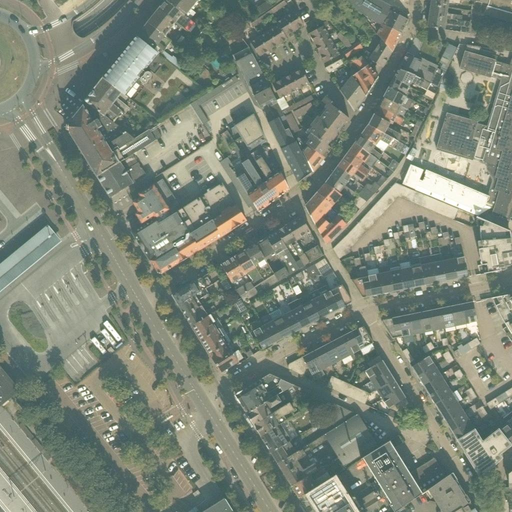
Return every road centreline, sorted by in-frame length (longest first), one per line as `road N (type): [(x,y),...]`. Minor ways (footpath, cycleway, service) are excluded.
road 1 (residential): [(140,303),(297,200),(358,124),(411,32)]
road 2 (residential): [(435,429),(419,438),(261,364)]
road 3 (residential): [(511,279),(364,310)]
road 4 (secondary): [(0,67),(81,36),(125,0)]
road 5 (secondary): [(15,102),(92,222)]
road 6 (residential): [(435,429),(364,310)]
road 7 (secondary): [(270,511),(200,400)]
road 8 (secondary): [(112,0),(52,39),(0,56)]
road 9 (secondary): [(34,70),(89,43),(137,0)]
